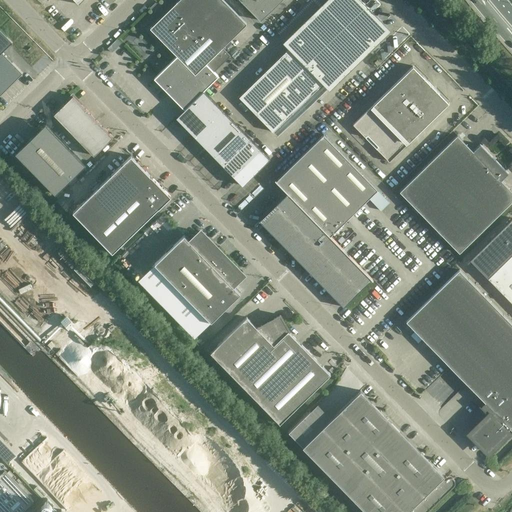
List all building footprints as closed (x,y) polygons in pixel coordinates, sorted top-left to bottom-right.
[(156,0),(151,7),(161,16),(173,3),(169,0),(156,0)] [(178,0),(177,1),(222,47),(246,24),(223,0),(178,0)] [(329,94),(391,33),(358,0),(329,0),(281,47),(287,53),(239,101),(272,135),(321,87),(329,94)] [(240,0),(260,20),(281,0),(240,0)] [(222,47),(177,1),(150,28),(160,39),(158,41),(164,47),(166,45),(195,74),(205,63),(213,71),(230,55),(222,47)] [(11,42),(0,30),(0,94),(22,73),(1,52),(11,42)] [(389,161),(449,103),(412,66),(352,124),(389,161)] [(243,184),(270,157),(204,89),(176,116),(243,184)] [(72,95),(53,114),(93,156),(113,137),(72,95)] [(55,193),(85,164),(45,123),(15,153),(55,193)] [(261,218),(303,260),(305,258),(348,302),(372,279),(330,236),(377,189),(323,134),(275,181),(287,193),(261,218)] [(459,252),(511,200),(511,191),(501,180),(503,178),(508,173),(480,144),(474,149),(473,151),(457,135),(399,191),(459,252)] [(112,253),(170,196),(130,155),(72,212),(112,253)] [(210,321),(240,292),(231,283),(241,273),(200,232),(190,241),(183,234),(154,263),(210,321)] [(511,253),(487,278),(511,303),(511,253)] [(488,414),(469,433),(488,452),(507,432),(505,431),(509,427),(511,429),(511,427),(511,323),(459,269),(405,321),(449,366),(453,363),(470,380),(466,383),(484,401),(480,406),(479,404),(478,405),(484,411),(485,411),(488,414)] [(257,328),(246,317),(210,352),(279,423),(330,374),(288,331),(289,330),(280,315),(257,328)] [(288,432),(365,511),(406,511),(407,511),(424,511),(452,485),(360,390),(324,425),(310,411),(288,432)] [(0,472),(0,511),(20,511),(33,500),(13,478),(15,476),(9,470),(7,472),(4,469),(0,472)]
